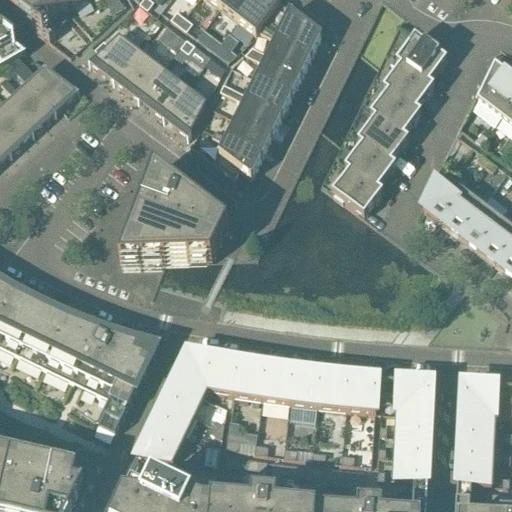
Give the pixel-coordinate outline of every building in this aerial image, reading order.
[(0,511),(81,511),(104,465),(116,440),(145,380),(157,355),(151,354),(143,351),(132,348),(120,344),(109,341),(111,338),(99,332),(97,336),(91,334),(81,330),(69,325),(60,321),(52,317),(41,313),(32,308),(23,303),(11,297),(1,291),(0,290),(0,186),(105,90),(184,150),(186,147),(215,169),(215,170),(219,173),(235,185),(239,176),(251,185),(255,178),(261,167),(264,160),(268,151),(273,142),(277,134),(281,125),(285,117),(288,111),(293,101),(299,90),(303,82),(306,75),(312,63),(316,54),(318,50),(321,44),(322,43),(314,36),(294,21),(289,18),(285,15),(281,11),(279,10),(277,8),(275,7),(273,5),(271,4),(270,3),(268,2),(268,1),(267,1),(266,0),(265,0),(0,0),(0,9),(48,46),(26,60),(0,39),(0,511)] [(398,65),(424,85),(430,90),(447,67),(415,42),(398,65)] [(385,91),(411,111),(417,116),(428,102),(435,93),(430,90),(424,85),(398,65),(396,67),(401,71),(385,91)] [(477,105),(502,124),(511,111),(511,85),(506,81),(508,78),(495,68),(482,94),(480,93),(475,102),(478,103),(477,105)] [(373,118),(398,138),(405,142),(415,129),(422,119),(417,116),(411,111),(385,91),(383,94),(388,97),(373,118)] [(511,111),(502,124),(511,131),(511,111)] [(360,144),(386,164),(392,169),(402,155),(409,146),(405,142),(398,138),(373,118),(371,120),(376,124),(360,144)] [(475,146),(481,151),(487,143),(481,138),(475,146)] [(347,171),(373,190),(379,195),(389,181),(396,172),(392,169),(386,164),(360,144),(358,147),(363,151),(347,171)] [(477,166),(484,172),(489,165),(481,159),(477,166)] [(484,172),(493,178),(497,171),(489,165),(484,172)] [(333,199),(358,219),(365,224),(384,199),(379,195),(373,190),(347,171),(345,173),(350,177),(333,199)] [(423,216),(441,229),(465,197),(439,177),(430,195),(433,196),(423,216)] [(122,268),(214,265),(229,235),(155,178),(122,268)] [(459,243),(483,211),(488,204),(470,191),(465,197),(441,229),(459,243)] [(459,243),(477,257),(502,225),(483,211),(459,243)] [(495,270),(511,248),(511,222),(506,218),(502,225),(477,257),(495,270)] [(511,248),(495,270),(511,282),(511,248)] [(511,511),(511,393),(463,391),(433,390),(378,387),(354,385),(327,382),(299,379),(269,375),(241,370),(214,365),(188,361),(138,465),(114,511),(511,511)]
